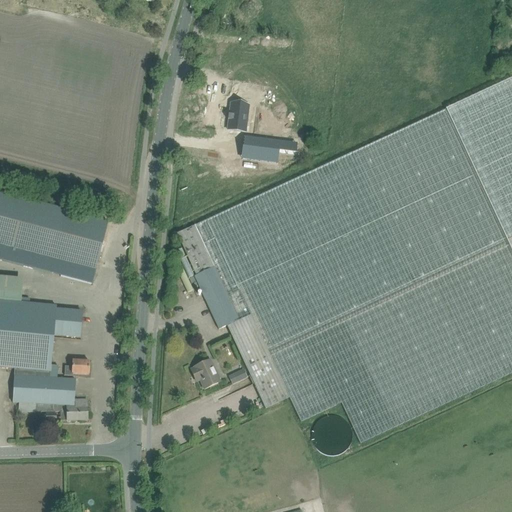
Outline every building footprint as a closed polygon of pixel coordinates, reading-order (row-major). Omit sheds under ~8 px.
[(27,0),(27,8),(67,13),(68,0),(27,0)] [(511,79),(446,110),(177,235),(196,277),(195,277),(219,330),(227,326),(265,410),(289,398),(301,423),(341,404),(360,445),(511,374),(511,79)] [(203,96),(199,96),(189,94),(183,132),(197,134),(203,96)] [(249,107),(231,104),(230,115),(228,115),(228,116),(230,116),(229,120),(228,120),(228,121),(229,121),(228,130),(246,133),(249,107)] [(242,160),(278,164),(279,154),(296,156),(297,144),(245,138),(242,160)] [(0,193),(0,261),(92,285),(108,222),(0,193)] [(0,368),(15,370),(14,376),(57,379),(58,367),(51,366),(54,336),(80,338),(82,313),(56,311),(56,307),(29,305),(30,300),(21,298),(22,280),(0,277),(0,368)] [(204,390),(213,386),(220,383),(210,361),(194,368),(195,369),(191,371),(195,378),(198,377),(204,390)] [(73,368),(65,367),(65,376),(73,377),(73,375),(89,375),(90,362),(73,362),(73,368)] [(13,403),(19,404),(18,413),(36,414),(36,413),(60,412),(60,421),(87,421),(87,401),(75,399),(75,380),(57,379),(14,376),(13,403)] [(226,403),(219,406),(223,419),(231,417),(226,403)] [(351,439),(351,437),(351,436),(351,435),(351,433),(351,432),(350,431),(350,430),(350,429),(349,428),(348,426),(347,424),(346,423),(344,422),(343,420),(341,419),(339,419),(337,418),(335,417),(334,417),(331,417),(330,417),(328,417),(326,418),(324,418),(322,419),(320,420),(319,422),(317,423),(316,424),(315,426),(314,428),(313,429),(312,431),(312,432),(312,433),(311,435),(311,437),(311,438),(311,439),(312,441),(312,443),(313,445),(313,446),(314,447),(315,448),(316,450),(317,451),(319,452),(320,454),(322,455),(324,455),(326,456),(327,457),(329,457),(331,457),(333,457),(335,457),(337,456),(339,456),(341,455),(342,454),(344,452),(345,451),(347,450),(348,448),(349,447),(350,445),(351,443),(351,441),(351,439)]
